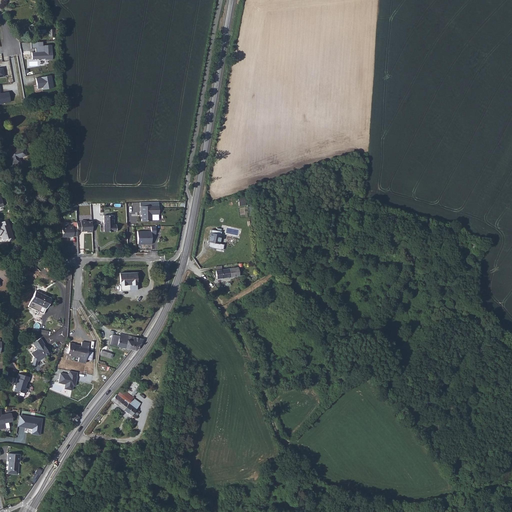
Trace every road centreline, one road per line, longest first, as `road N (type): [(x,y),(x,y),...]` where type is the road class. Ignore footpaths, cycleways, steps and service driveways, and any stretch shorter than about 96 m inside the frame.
road 1 (tertiary): [(231,0),(171,299),(30,511)]
road 2 (residential): [(0,254),(160,257)]
